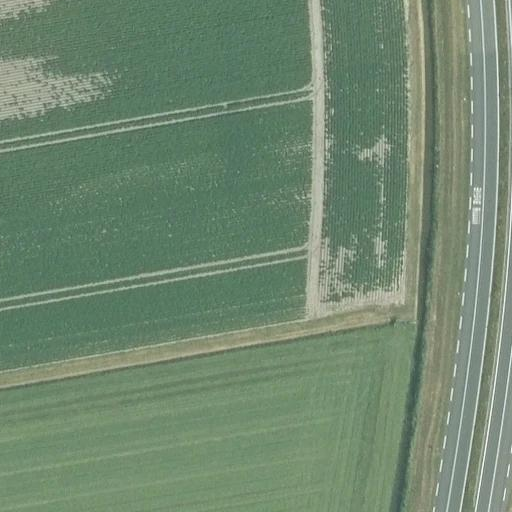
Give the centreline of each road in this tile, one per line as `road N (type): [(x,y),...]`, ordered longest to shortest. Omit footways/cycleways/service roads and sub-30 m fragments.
road 1 (primary): [(481,0),(481,260),(447,511)]
road 2 (primary): [(489,511),(511,356)]
